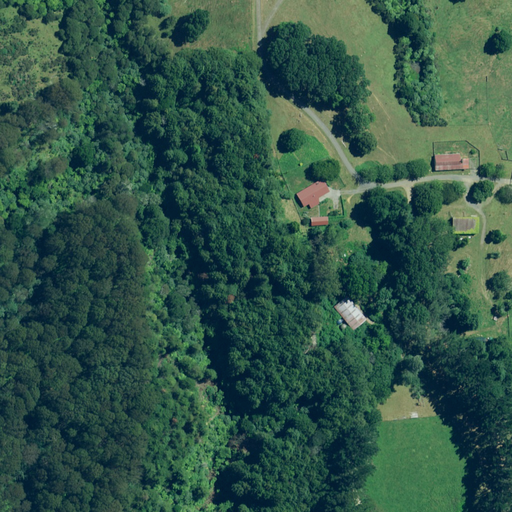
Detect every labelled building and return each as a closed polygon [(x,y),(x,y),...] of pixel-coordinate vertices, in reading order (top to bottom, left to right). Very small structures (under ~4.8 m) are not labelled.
[(458,159),(458,154),(433,155),(434,170),(467,169),(467,159),(458,159)] [(328,192),(321,179),(296,194),(303,207),(308,204),(311,208),(319,204),(316,199),(328,192)] [(327,225),(327,217),(310,218),(311,226),(327,225)] [(477,219),(452,218),(452,233),(477,234),(477,219)] [(365,320),(349,300),(336,310),(352,330),(365,320)]
